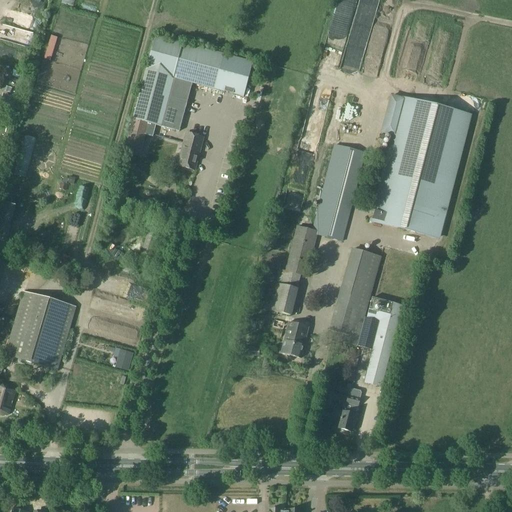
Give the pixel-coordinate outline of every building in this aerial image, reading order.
[(133,119),(124,150),(134,153),(139,134),(145,135),(153,137),(156,126),(160,127),(179,132),(192,84),(214,90),(243,97),(253,63),(223,55),(155,36),(133,119)] [(0,116),(10,119),(15,104),(1,100),(0,100),(0,99),(0,116)] [(372,220),(371,221),(437,238),(437,237),(468,116),(405,100),(396,135),(394,135),(372,221),(372,220)] [(177,166),(194,170),(202,138),(186,133),(177,166)] [(286,272),(301,276),(306,277),(316,235),(341,241),(363,152),(335,145),(312,230),(297,227),(286,272)] [(141,253),(152,256),(159,232),(148,229),(141,253)] [(357,347),(366,317),(364,317),(380,257),(352,249),(330,331),(343,334),(341,342),(357,347)] [(24,293),(6,356),(55,370),(74,307),(24,293)] [(366,317),(357,347),(372,350),(364,382),(381,387),(399,314),(412,318),(414,310),(401,307),(402,305),(376,299),(372,298),(367,318),(366,317)] [(271,301),(268,311),(277,313),(291,316),(294,307),(271,301)] [(283,329),(284,323),(274,320),(273,327),(283,329)] [(288,323),(280,353),(300,358),(308,328),(288,323)] [(249,348),(249,355),(249,357),(253,357),(259,357),(259,355),(259,348),(249,348)] [(118,359),(116,367),(127,371),(132,354),(121,351),(118,359)] [(0,415),(1,416),(8,415),(15,391),(10,387),(2,385),(0,385),(0,415)] [(348,395),(346,403),(357,406),(359,401),(361,393),(360,391),(359,391),(351,388),(350,388),(349,390),(348,395)] [(334,409),(331,418),(340,421),(337,428),(339,428),(340,431),(345,432),(347,431),(350,432),(355,413),(357,406),(346,403),(344,403),(342,409),(343,409),(342,412),(334,409)]
